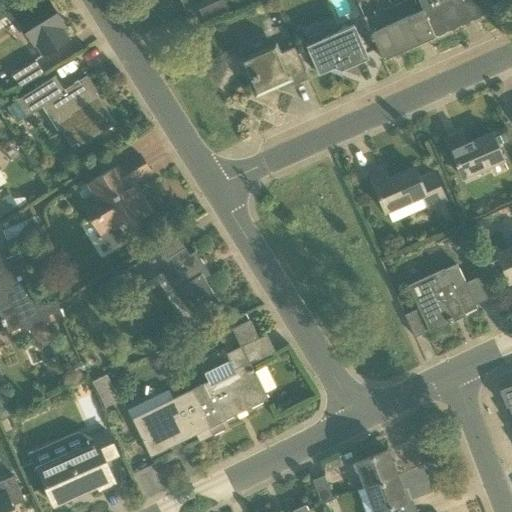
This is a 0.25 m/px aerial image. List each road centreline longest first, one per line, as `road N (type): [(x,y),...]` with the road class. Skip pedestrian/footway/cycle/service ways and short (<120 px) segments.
road 1 (residential): [(214,187),(511,48)]
road 2 (residential): [(359,420),(214,187)]
road 3 (residential): [(214,187),(97,0)]
road 4 (residential): [(167,511),(359,420)]
road 5 (residential): [(509,511),(457,375)]
